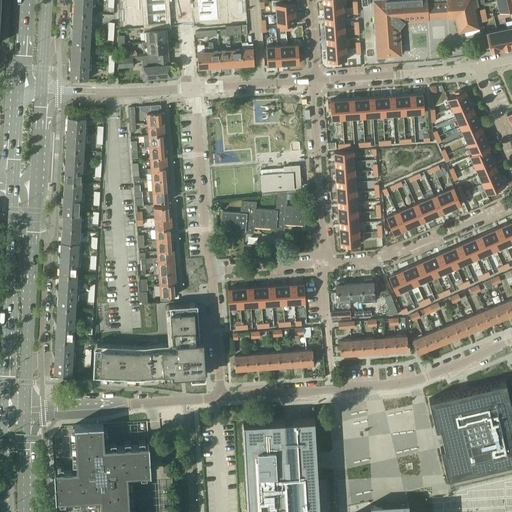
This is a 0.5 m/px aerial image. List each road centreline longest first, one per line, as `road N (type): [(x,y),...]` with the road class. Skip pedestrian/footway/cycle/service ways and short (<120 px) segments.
road 1 (secondary): [(13,187),(1,411)]
road 2 (residential): [(321,263),(395,254),(511,203)]
road 3 (residential): [(329,388),(437,370),(511,338)]
road 4 (residential): [(207,272),(192,89)]
road 5 (residential): [(321,263),(313,80)]
road 6 (residential): [(56,408),(220,396)]
road 7 (residential): [(27,361),(40,357),(46,242),(35,211)]
road 8 (residential): [(313,80),(472,66)]
road 9 (secondary): [(27,361),(35,211)]
road 10 (residential): [(192,89),(42,91)]
road 11 (residential): [(329,388),(321,263)]
road 12 (residential): [(220,396),(207,272)]
